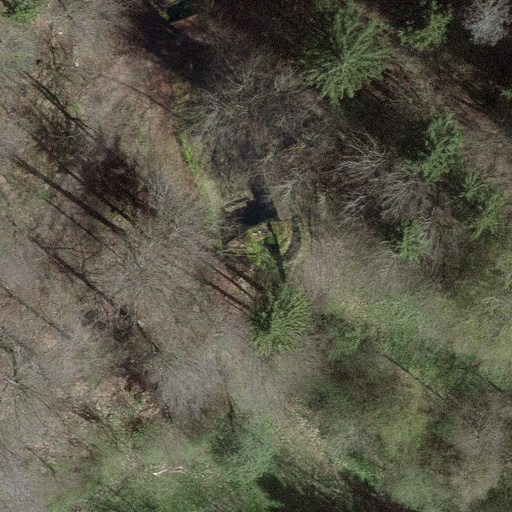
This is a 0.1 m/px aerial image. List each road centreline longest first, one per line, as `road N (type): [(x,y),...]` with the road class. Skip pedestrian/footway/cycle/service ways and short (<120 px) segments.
road 1 (track): [(215,84),(347,121),(505,270)]
road 2 (track): [(0,247),(154,94),(215,84)]
